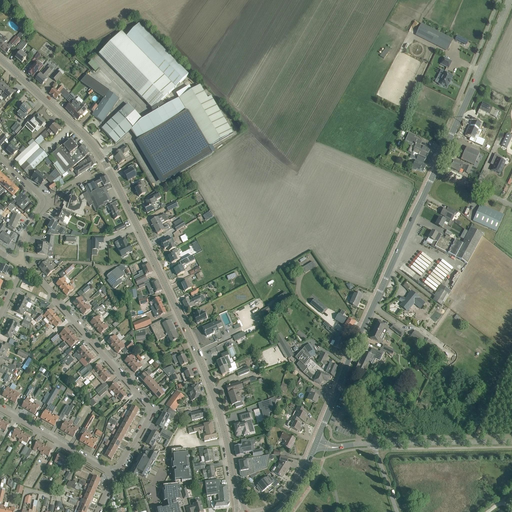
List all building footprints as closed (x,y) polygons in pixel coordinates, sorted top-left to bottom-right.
[(99,54),(152,109),(152,111),(155,113),(156,113),(159,111),(160,111),(162,108),(164,107),(164,106),(160,102),(188,75),(139,25),(126,37),(122,32),(99,54)] [(421,25),(416,35),(448,50),(453,40),(421,25)] [(7,41),(0,33),(0,48),(6,54),(11,48),(5,43),(7,41)] [(20,40),(16,36),(10,43),(13,46),(15,47),(20,40)] [(457,36),(455,40),(466,46),(468,41),(457,36)] [(21,52),(19,54),(16,58),(22,63),(27,57),(24,54),(27,51),(24,49),(27,45),(23,42),(18,50),(21,52)] [(386,48),(381,56),(386,59),(391,50),(386,48)] [(444,58),(441,64),(449,68),(452,62),(444,58)] [(94,60),(90,64),(97,71),(101,67),(94,60)] [(37,63),(31,70),(30,70),(30,71),(28,73),(33,77),(38,71),(39,72),(44,66),(38,61),(37,63)] [(50,65),(44,71),(42,74),(41,74),(36,79),(42,85),(47,80),(46,78),(52,72),(52,71),(54,69),(50,65)] [(58,71),(52,78),(56,82),(62,75),(64,73),(60,69),(58,71)] [(447,88),(449,84),(450,84),(451,81),(453,76),(441,70),(439,74),(443,76),(439,84),(447,88)] [(1,97),(8,89),(2,84),(0,86),(0,94),(1,96),(0,97),(1,97)] [(55,89),(53,90),(50,94),(56,100),(61,95),(63,96),(66,99),(70,94),(60,86),(56,90),(55,89)] [(188,112),(139,140),(164,182),(212,154),(209,148),(212,146),(233,134),(211,97),(208,99),(200,86),(180,98),(188,112)] [(8,89),(1,97),(5,101),(9,97),(10,98),(14,94),(8,89)] [(104,99),(93,115),(101,122),(118,98),(109,92),(103,99),(104,99)] [(65,109),(72,115),(82,105),(79,102),(78,103),(72,96),(68,101),(70,104),(65,109)] [(188,112),(180,98),(162,108),(160,111),(159,111),(156,113),(155,113),(142,120),(130,131),(138,140),(188,112)] [(82,105),(72,115),(78,121),(87,111),(83,108),(84,107),(86,104),(84,102),(82,105)] [(480,102),(477,110),(488,114),(491,106),(480,102)] [(25,104),(22,108),(20,109),(21,110),(17,113),(18,115),(17,116),(22,120),(23,118),(25,119),(28,116),(26,115),(31,110),(25,104)] [(93,113),(98,107),(94,104),(90,110),(93,113)] [(101,128),(101,129),(116,144),(142,120),(128,104),(101,129),(101,128)] [(37,120),(33,117),(25,126),(32,133),(35,130),(37,132),(42,126),(43,127),(46,125),(45,124),(45,123),(40,118),(37,120)] [(56,135),(61,130),(55,124),(47,132),(50,135),(53,132),(56,135)] [(471,124),(466,135),(474,139),(474,138),(476,139),(474,143),(481,146),(484,140),(477,137),(476,138),(475,137),(479,127),(471,124)] [(16,129),(13,132),(17,135),(22,129),(19,126),(16,129)] [(415,136),(409,133),(408,137),(407,137),(405,141),(412,144),(407,153),(411,155),(425,161),(430,150),(419,145),(421,141),(414,138),(415,136)] [(1,139),(0,139),(0,144),(1,145),(4,142),(9,146),(9,145),(5,135),(5,134),(1,139)] [(41,135),(35,142),(38,145),(45,140),(41,135)] [(71,138),(48,158),(49,159),(54,165),(53,166),(56,169),(61,176),(73,167),(87,156),(88,157),(91,155),(84,146),(81,147),(79,146),(78,147),(71,138)] [(48,156),(35,142),(15,160),(28,175),(48,156)] [(19,150),(12,144),(11,146),(12,146),(7,151),(10,154),(10,155),(11,156),(12,156),(13,157),(13,156),(14,156),(14,155),(16,153),(17,152),(19,150)] [(117,156),(115,157),(117,160),(119,164),(126,160),(125,159),(131,156),(129,154),(130,153),(129,151),(130,151),(127,146),(115,153),(117,156)] [(480,153),(471,149),(466,147),(461,160),(474,166),(476,162),(478,163),(479,160),(477,159),(480,153)] [(495,154),(491,164),(494,165),(492,170),(500,174),(505,161),(501,159),(502,157),(495,154)] [(425,161),(411,155),(410,157),(416,160),(412,168),(415,170),(416,169),(423,172),(425,166),(423,165),(425,161)] [(96,164),(91,157),(87,160),(86,159),(78,165),(80,168),(75,171),(73,172),(76,177),(78,176),(91,167),(92,168),(96,164)] [(451,169),(459,172),(461,169),(464,171),(464,172),(468,174),(471,168),(466,166),(466,167),(454,161),(451,169)] [(129,171),(124,174),(128,181),(136,177),(134,173),(135,173),(132,166),(128,168),(129,171)] [(38,171),(31,178),(35,181),(34,181),(37,184),(37,183),(41,186),(48,179),(52,183),(53,182),(55,180),(60,177),(61,176),(56,169),(49,176),(47,174),(45,176),(42,173),(41,174),(38,171)] [(95,182),(85,187),(90,197),(86,199),(87,201),(90,207),(92,206),(95,212),(106,206),(105,205),(112,202),(106,191),(110,189),(111,186),(110,184),(106,176),(100,179),(100,180),(95,182)] [(55,180),(53,182),(54,183),(56,186),(58,189),(65,185),(60,177),(55,180)] [(5,178),(0,183),(0,184),(2,187),(0,189),(0,192),(10,182),(5,178)] [(14,186),(10,182),(0,192),(0,197),(0,196),(6,190),(8,193),(14,186)] [(143,182),(142,183),(138,185),(139,188),(135,190),(139,197),(145,194),(143,188),(145,187),(143,182)] [(19,191),(14,186),(8,193),(5,196),(10,200),(19,191)] [(24,196),(24,197),(23,196),(21,193),(14,200),(18,203),(17,204),(23,210),(30,202),(24,196)] [(64,205),(63,208),(83,217),(84,213),(83,210),(87,201),(86,199),(83,194),(76,199),(75,199),(74,198),(73,198),(73,199),(72,199),(71,199),(71,200),(70,201),(70,202),(70,203),(70,204),(64,201),(63,204),(64,205)] [(146,211),(147,213),(155,210),(153,206),(155,205),(154,203),(157,202),(156,201),(161,198),(159,194),(147,200),(149,203),(143,206),(145,208),(144,209),(145,211),(146,211)] [(116,202),(111,204),(107,207),(110,213),(111,213),(115,220),(120,217),(115,207),(117,206),(116,202)] [(176,202),(166,207),(168,212),(178,207),(176,202)] [(473,221),(496,231),(503,215),(480,204),(473,221)] [(441,215),(445,217),(452,221),(455,215),(456,215),(457,212),(448,207),(447,210),(444,209),(441,215)] [(61,212),(58,211),(54,218),(63,222),(66,217),(69,219),(71,214),(62,209),(61,212)] [(155,219),(151,221),(152,225),(153,227),(154,227),(154,228),(161,224),(169,221),(166,214),(165,214),(164,213),(157,217),(158,218),(155,219)] [(21,217),(16,215),(14,214),(8,226),(15,229),(18,222),(21,217)] [(452,221),(445,217),(443,220),(439,217),(435,225),(442,228),(445,222),(448,224),(447,225),(451,227),(454,222),(452,221)] [(183,222),(181,219),(174,223),(176,226),(174,227),(177,231),(185,226),(184,225),(183,222)] [(58,225),(52,221),(48,228),(50,229),(46,235),(61,235),(65,235),(67,232),(64,230),(65,229),(61,227),(60,228),(58,227),(58,225)] [(161,224),(154,228),(157,234),(164,231),(168,229),(166,226),(163,228),(161,224)] [(427,240),(426,242),(432,245),(467,264),(483,236),(473,231),(470,229),(466,238),(465,240),(462,244),(455,240),(453,245),(440,238),(441,236),(438,234),(432,231),(427,240)] [(13,238),(15,235),(12,233),(10,236),(3,232),(0,236),(0,238),(9,245),(13,239),(13,238)] [(54,236),(53,236),(48,235),(47,244),(38,242),(37,247),(38,247),(37,254),(47,256),(48,247),(53,248),(54,236)] [(441,236),(440,238),(453,245),(455,240),(453,239),(452,239),(449,237),(446,235),(445,238),(441,236)] [(92,250),(98,250),(99,243),(103,243),(104,237),(92,237),(92,250)] [(118,250),(122,257),(123,257),(124,258),(128,256),(127,255),(132,252),(129,245),(128,245),(125,239),(118,242),(121,248),(118,250)] [(169,239),(161,243),(165,249),(167,248),(169,251),(176,248),(174,244),(172,245),(169,239)] [(172,264),(180,260),(177,254),(178,253),(177,249),(172,252),(174,254),(168,257),(172,264)] [(182,266),(174,270),(177,276),(184,273),(183,270),(185,269),(184,267),(186,266),(195,261),(193,256),(180,262),(182,266)] [(443,256),(424,285),(436,292),(455,264),(443,256)] [(41,261),(38,264),(40,266),(39,267),(43,272),(50,266),(46,261),(43,264),(41,261)] [(312,262),(307,265),(310,271),(316,267),(312,262)] [(419,262),(417,265),(427,273),(429,271),(419,262)] [(0,273),(0,272),(5,275),(8,268),(3,265),(3,266),(0,264),(0,273)] [(74,268),(71,264),(64,271),(67,275),(74,268)] [(138,285),(147,280),(145,276),(153,273),(149,264),(141,267),(143,271),(138,273),(139,275),(134,277),(136,283),(135,283),(136,286),(138,285)] [(50,266),(43,272),(47,276),(54,270),(50,266)] [(120,279),(124,276),(117,268),(107,276),(111,281),(109,282),(115,290),(119,286),(123,282),(120,279)] [(414,268),(412,270),(422,278),(424,275),(414,268)] [(67,281),(64,277),(56,284),(61,290),(67,285),(65,282),(67,281)] [(150,285),(148,286),(149,289),(152,288),(155,294),(162,291),(158,281),(150,284),(150,285)] [(188,282),(181,285),(185,292),(191,289),(189,285),(190,285),(189,281),(188,282)] [(87,285),(77,294),(80,297),(73,303),(79,309),(84,304),(88,301),(82,295),(84,294),(85,294),(90,289),(89,286),(91,284),(90,282),(87,285)] [(70,288),(67,285),(61,290),(67,296),(74,289),(71,286),(70,288)] [(432,300),(442,306),(451,291),(441,285),(432,300)] [(425,303),(415,295),(411,292),(408,295),(409,296),(406,299),(401,297),(399,301),(403,303),(400,306),(406,311),(413,303),(420,309),(425,303)] [(363,295),(358,293),(357,295),(354,294),(350,304),(353,305),(353,306),(357,308),(363,295)] [(22,296),(19,304),(26,307),(28,303),(30,304),(31,300),(31,299),(32,296),(27,294),(26,298),(22,296)] [(189,301),(188,299),(183,302),(186,310),(192,307),(196,305),(204,301),(205,299),(203,296),(201,295),(189,301)] [(151,308),(152,311),(163,305),(159,298),(152,301),(154,306),(152,307),(151,308)] [(314,300),(310,304),(321,313),(325,309),(314,300)] [(277,307),(273,301),(267,305),(268,307),(261,311),(264,316),(277,307)] [(92,309),(94,312),(100,308),(94,302),(91,304),(94,307),(92,309)] [(19,304),(15,312),(22,315),(24,310),(36,316),(37,313),(26,307),(19,304)] [(87,307),(84,304),(79,309),(84,315),(91,308),(88,305),(87,307)] [(98,309),(102,313),(107,309),(103,305),(98,309)] [(163,305),(152,311),(153,314),(157,312),(159,317),(166,313),(163,305)] [(46,325),(48,324),(49,323),(49,322),(56,316),(50,310),(44,316),(46,318),(43,321),(46,325)] [(194,318),(197,324),(207,320),(203,311),(194,315),(196,318),(194,318)] [(35,319),(34,320),(37,323),(43,318),(40,314),(35,319)] [(348,319),(339,314),(336,320),(338,322),(340,324),(340,323),(344,325),(343,327),(350,331),(356,323),(348,318),(348,319)] [(32,318),(26,315),(24,321),(30,324),(31,323),(31,322),(35,319),(32,318)] [(49,323),(48,324),(50,326),(51,325),(53,324),(56,328),(62,323),(56,316),(49,322),(49,323)] [(90,323),(96,329),(102,323),(99,320),(101,319),(98,316),(90,323)] [(152,325),(149,317),(133,323),(135,330),(152,325)] [(164,319),(160,321),(150,326),(157,341),(166,337),(170,344),(179,339),(170,321),(166,323),(164,319)] [(7,328),(14,331),(17,327),(18,328),(20,324),(11,320),(7,328)] [(30,324),(24,321),(21,326),(29,330),(30,324)] [(220,321),(215,324),(203,329),(207,337),(213,334),(214,334),(214,333),(218,331),(218,330),(223,327),(220,321)] [(374,330),(385,335),(389,327),(378,322),(374,330)] [(104,326),(102,323),(96,329),(101,334),(108,328),(106,325),(104,326)] [(343,336),(333,327),(329,332),(335,337),(334,340),(335,340),(335,342),(332,340),(330,345),(332,346),(340,350),(344,341),(342,339),(343,336)] [(16,332),(14,331),(7,328),(4,336),(11,339),(13,334),(15,335),(16,332)] [(67,340),(72,335),(67,328),(60,334),(62,337),(63,336),(67,340)] [(404,333),(397,328),(394,332),(401,337),(404,333)] [(381,344),(385,335),(374,330),(370,339),(381,344)] [(305,340),(307,337),(299,331),(297,334),(305,340)] [(415,331),(410,338),(437,358),(442,351),(415,331)] [(56,333),(54,335),(49,339),(53,343),(59,337),(56,333)] [(145,333),(136,333),(136,341),(146,341),(145,333)] [(242,333),(233,337),(235,342),(244,337),(242,333)] [(281,333),(275,336),(282,348),(287,345),(281,333)] [(113,348),(119,343),(125,337),(123,336),(122,337),(119,334),(116,337),(115,335),(108,342),(113,348)] [(72,335),(67,340),(65,341),(71,347),(78,341),(72,335)] [(120,341),(119,343),(113,348),(118,354),(125,347),(125,346),(120,341)] [(130,342),(125,346),(125,347),(129,351),(131,349),(134,346),(130,342)] [(0,353),(3,355),(5,351),(7,352),(8,348),(0,344),(0,353)] [(287,345),(282,348),(289,359),(294,356),(287,345)] [(78,356),(80,354),(83,358),(89,353),(83,347),(76,353),(78,356)] [(310,356),(304,348),(295,358),(299,362),(297,365),(303,373),(314,381),(314,382),(321,385),(323,385),(325,385),(326,384),(327,382),(327,383),(330,377),(327,376),(327,374),(326,373),(326,372),(324,370),(311,359),(311,358),(310,356)] [(364,363),(369,365),(372,367),(376,359),(380,361),(383,354),(372,348),(369,354),(364,352),(358,365),(362,367),(364,363)] [(19,350),(17,355),(26,360),(29,355),(19,350)] [(217,362),(220,369),(230,365),(231,365),(228,357),(229,356),(228,352),(221,355),(223,360),(217,362)] [(89,353),(83,358),(81,360),(84,362),(85,361),(89,365),(94,360),(89,353)] [(325,366),(328,368),(326,372),(326,373),(327,374),(334,377),(338,368),(325,361),(328,356),(323,353),(318,362),(325,366)] [(65,358),(70,365),(74,361),(69,355),(65,358)] [(130,367),(136,362),(133,359),(135,358),(132,355),(125,361),(130,367)] [(176,355),(172,357),(175,364),(179,362),(181,366),(188,364),(184,356),(178,358),(176,355)] [(144,362),(149,367),(156,362),(150,356),(144,362)] [(29,358),(22,369),(26,371),(32,360),(29,358)] [(138,365),(136,362),(130,367),(135,373),(143,366),(140,363),(138,365)] [(364,376),(369,365),(364,363),(362,367),(358,365),(355,372),(354,375),(358,377),(359,374),(364,376)] [(9,367),(3,365),(1,369),(11,374),(13,370),(14,371),(16,367),(10,364),(9,367)] [(96,373),(99,376),(105,372),(99,365),(92,371),(95,374),(96,373)] [(232,370),(230,365),(220,369),(222,375),(229,373),(228,371),(232,370)] [(172,366),(163,370),(168,376),(170,376),(175,373),(172,366)] [(82,375),(87,370),(84,367),(79,372),(82,375)] [(247,368),(248,368),(237,372),(239,377),(250,373),(249,372),(248,368),(247,368)] [(85,379),(90,374),(87,370),(82,375),(85,379)] [(140,378),(143,383),(149,377),(152,374),(149,370),(146,373),(145,373),(140,378)] [(194,377),(190,370),(185,373),(181,374),(184,381),(194,377)] [(105,372),(99,376),(98,378),(100,380),(101,379),(105,383),(111,378),(105,372)] [(143,383),(147,387),(153,382),(151,379),(149,377),(143,383)] [(94,387),(100,382),(97,379),(91,383),(94,387)] [(147,387),(151,391),(157,386),(153,382),(147,387)] [(241,382),(238,383),(229,386),(226,387),(229,393),(228,393),(232,405),(235,404),(236,408),(243,406),(242,402),(244,401),(245,400),(244,397),(242,396),(240,397),(238,391),(243,389),(241,382)] [(112,391),(115,395),(121,390),(115,383),(109,389),(111,392),(112,391)] [(7,387),(2,396),(9,400),(13,393),(14,391),(17,387),(12,384),(10,389),(7,387)] [(30,386),(26,384),(21,393),(25,395),(30,386)] [(197,385),(192,387),(186,389),(188,393),(189,393),(192,401),(201,397),(197,385)] [(151,391),(155,395),(161,390),(157,386),(151,391)] [(314,391),(309,389),(308,388),(307,392),(310,393),(307,400),(316,403),(319,397),(312,394),(314,391)] [(121,390),(115,395),(114,396),(116,398),(118,397),(121,401),(127,396),(121,390)] [(161,390),(155,395),(159,400),(165,394),(161,390)] [(13,393),(9,400),(15,403),(20,395),(17,393),(14,391),(13,393)] [(166,406),(174,412),(185,397),(177,391),(166,406)] [(55,396),(51,394),(47,400),(45,404),(49,407),(55,396)] [(28,411),(32,404),(34,401),(31,399),(30,401),(27,399),(22,407),(28,411)] [(270,401),(259,404),(260,409),(262,409),(264,416),(268,415),(269,415),(268,413),(271,412),(270,408),(272,407),(270,401)] [(32,404),(28,411),(35,415),(40,406),(36,404),(35,406),(32,404)] [(129,412),(136,415),(139,410),(130,405),(128,407),(131,409),(129,412)] [(293,416),(304,422),(307,416),(303,414),(305,410),(298,406),(293,416)] [(64,415),(61,421),(65,423),(66,421),(72,410),(69,408),(68,409),(64,415)] [(160,419),(166,423),(168,419),(171,421),(172,419),(173,419),(176,413),(169,409),(166,415),(163,413),(160,419)] [(41,419),(48,422),(52,416),(54,412),(50,410),(49,412),(46,410),(41,419)] [(191,411),(186,412),(185,412),(187,421),(192,420),(192,421),(207,417),(206,410),(191,414),(191,411)] [(126,417),(133,421),(136,415),(129,412),(126,417)] [(239,424),(234,426),(235,430),(236,436),(244,434),(244,436),(249,435),(249,434),(250,433),(249,427),(252,426),(251,420),(252,420),(250,413),(240,416),(242,423),(242,425),(239,425),(239,424)] [(95,417),(91,415),(83,428),(87,431),(95,417)] [(52,416),(48,422),(54,426),(59,418),(56,416),(55,417),(52,416)] [(289,423),(288,425),(288,427),(299,432),(300,432),(301,432),(302,430),(302,429),(301,428),(302,426),(298,424),(300,420),(304,422),(293,416),(290,422),(291,422),(289,423)] [(130,427),(133,421),(126,417),(123,423),(130,427)] [(164,426),(166,423),(160,419),(156,426),(163,429),(165,431),(167,428),(164,426)] [(65,423),(60,430),(67,434),(71,427),(74,422),(70,420),(69,422),(66,421),(65,423)] [(0,430),(1,429),(5,432),(9,425),(2,421),(0,424),(0,430)] [(130,427),(123,423),(120,429),(127,432),(130,427)] [(212,423),(207,424),(189,428),(189,429),(188,429),(189,434),(198,432),(200,439),(201,439),(202,440),(204,440),(204,442),(217,439),(216,432),(214,432),(212,423)] [(74,429),(71,427),(67,434),(73,438),(78,429),(75,427),(74,429)] [(19,441),(23,433),(16,429),(11,437),(14,439),(14,440),(18,442),(19,441)] [(120,429),(117,434),(124,438),(127,432),(120,429)] [(165,434),(161,432),(159,435),(153,432),(149,438),(156,441),(156,442),(158,443),(161,438),(169,442),(171,438),(165,434)] [(23,433),(19,441),(22,443),(22,441),(27,444),(31,437),(23,433)] [(86,445),(90,438),(92,435),(88,433),(88,434),(85,433),(80,441),(86,445)] [(295,439),(291,437),(283,433),(281,437),(286,439),(284,442),(285,443),(283,446),(286,448),(287,449),(287,448),(290,450),(295,439)] [(120,443),(124,438),(117,434),(114,440),(120,443)] [(90,438),(86,445),(93,449),(98,440),(94,438),(93,440),(90,438)] [(156,441),(149,438),(146,444),(152,448),(151,450),(144,447),(141,454),(153,452),(156,446),(157,446),(154,445),(156,442),(156,441)] [(111,445),(117,449),(120,443),(114,440),(111,445)] [(37,450),(41,452),(45,446),(38,441),(33,450),(36,451),(37,450)] [(235,448),(234,449),(234,451),(235,451),(236,453),(235,454),(235,455),(236,456),(236,457),(245,455),(244,453),(252,452),(253,457),(263,455),(262,450),(254,451),(253,444),(250,445),(250,442),(241,444),(241,446),(235,447),(235,448)] [(108,451),(114,454),(117,449),(111,445),(108,451)] [(41,452),(40,454),(43,456),(44,454),(48,457),(52,450),(45,446),(41,452)] [(25,447),(21,455),(24,457),(29,449),(25,447)] [(204,456),(205,462),(210,462),(211,462),(211,461),(213,461),(212,455),(211,455),(210,451),(209,451),(208,448),(208,447),(199,448),(200,457),(204,456)] [(189,471),(187,450),(171,451),(172,460),(171,460),(172,469),(175,469),(175,472),(173,472),(174,478),(175,478),(175,482),(182,481),(182,482),(191,481),(190,471),(189,471)] [(111,460),(114,454),(108,451),(106,454),(103,453),(102,455),(111,460)] [(138,475),(145,479),(160,452),(146,453),(145,455),(146,455),(145,457),(140,455),(130,473),(129,476),(133,479),(134,478),(136,479),(138,476),(138,475)] [(58,462),(63,465),(66,458),(59,454),(54,462),(57,464),(58,462)] [(239,462),(238,462),(240,476),(243,477),(246,477),(249,476),(256,473),(267,469),(270,456),(268,456),(246,459),(246,460),(239,462)] [(273,472),(275,473),(282,478),(286,472),(287,472),(290,467),(285,464),(286,462),(287,462),(288,458),(280,456),(279,461),(280,461),(273,472)] [(66,458),(63,465),(62,467),(64,468),(65,467),(70,469),(74,463),(66,458)] [(50,462),(44,472),(46,474),(52,464),(50,462)] [(209,479),(209,482),(216,481),(215,478),(214,472),(213,467),(202,469),(203,474),(207,474),(208,480),(209,479)] [(92,479),(91,482),(98,485),(101,479),(91,475),(90,478),(91,478),(92,479)] [(260,490),(262,492),(272,484),(271,482),(273,481),(269,476),(257,486),(258,487),(257,488),(259,491),(260,490)] [(98,485),(91,482),(90,485),(88,484),(87,485),(85,484),(86,482),(80,480),(78,484),(85,486),(96,491),(98,485)] [(216,481),(209,482),(196,483),(196,486),(205,485),(207,496),(214,496),(214,502),(215,508),(228,507),(230,505),(229,496),(228,486),(220,487),(219,480),(216,481)] [(180,511),(178,504),(177,505),(176,503),(181,502),(179,484),(162,486),(164,502),(167,502),(167,504),(168,504),(169,507),(162,509),(161,507),(156,509),(156,511),(180,511)] [(96,491),(85,486),(84,489),(87,491),(86,494),(93,497),(96,491)] [(86,494),(84,500),(91,503),(93,497),(86,494)] [(77,501),(76,503),(88,509),(91,503),(84,500),(82,499),(81,499),(80,502),(77,501)] [(203,511),(200,499),(196,500),(196,503),(193,504),(193,506),(186,507),(187,511),(203,511)] [(0,511),(6,511),(7,509),(9,502),(5,501),(4,502),(4,504),(4,505),(4,506),(0,505),(0,506),(0,511)] [(77,507),(75,510),(76,510),(79,511),(86,511),(88,509),(76,503),(75,506),(77,507)]
